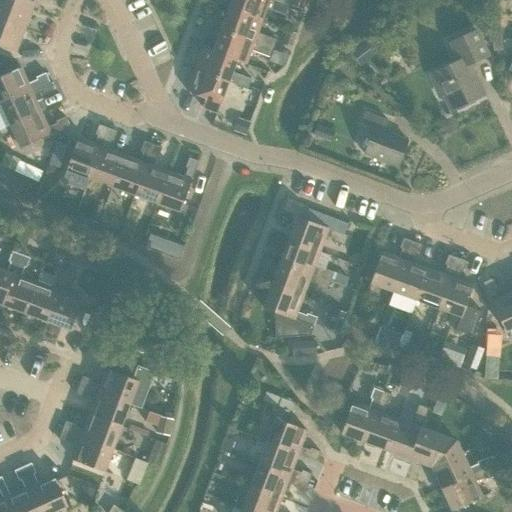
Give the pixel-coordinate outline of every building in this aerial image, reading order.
[(0,0),(0,18),(25,28),(33,6),(16,0),(0,0)] [(273,0),(231,0),(229,8),(261,20),(266,8),(285,15),(289,6),(273,0)] [(261,20),(229,8),(221,30),(273,49),(277,39),(257,32),(261,20)] [(511,27),(511,14),(499,15),(500,21),(487,22),(489,42),(493,41),(493,52),(502,51),(500,28),(511,27)] [(0,45),(16,51),(25,28),(0,18),(0,45)] [(221,30),(213,50),(213,51),(236,59),(236,60),(246,63),(250,51),(270,58),(273,49),(221,30)] [(488,54),(476,30),(450,42),(459,60),(429,74),(439,96),(443,94),(451,110),(484,94),(470,63),(488,54)] [(213,51),(213,50),(204,47),(196,69),(228,81),(248,88),(251,78),(232,71),(236,60),(236,59),(213,51)] [(0,76),(0,102),(1,104),(50,81),(46,72),(36,77),(37,79),(28,83),(21,67),(0,76)] [(217,112),(228,81),(196,69),(188,91),(205,97),(202,107),(217,112)] [(50,81),(1,104),(10,125),(41,111),(34,96),(43,92),(44,94),(53,90),(50,81)] [(241,112),(226,107),(220,125),(235,130),(241,112)] [(41,111),(10,125),(21,147),(70,125),(65,116),(56,120),(57,123),(48,127),(41,111)] [(388,120),(365,111),(361,122),(374,127),(364,153),(397,166),(407,140),(383,131),(388,120)] [(335,130),(318,123),(314,135),(331,141),(335,130)] [(66,169),(89,178),(108,127),(99,124),(95,134),(98,135),(94,144),(78,138),(66,169)] [(89,178),(112,186),(123,155),(107,149),(111,140),(113,140),(117,130),(108,127),(89,178)] [(112,186),(134,194),(153,144),(144,140),(140,150),(143,151),(139,160),(123,155),(112,186)] [(134,194),(157,202),(168,171),(152,165),(156,156),(158,157),(162,147),(153,144),(134,194)] [(168,171),(157,202),(180,211),(198,160),(189,157),(185,167),(188,168),(184,177),(168,171)] [(103,207),(94,203),(88,219),(97,223),(103,207)] [(297,216),(288,239),(319,251),(325,235),(334,239),(334,240),(344,244),(347,235),(297,216)] [(76,242),(60,236),(55,252),(85,262),(88,252),(75,247),(76,242)] [(393,291),(412,241),(403,237),(399,247),(402,248),(398,257),(382,251),(370,282),(393,291)] [(319,251),(288,239),(280,261),(330,280),(334,272),(323,268),(323,270),(314,266),(319,251)] [(421,244),(412,241),(393,291),(416,299),(428,268),(412,262),(415,253),(417,254),(421,244)] [(7,270),(0,267),(0,303),(2,304),(21,254),(12,250),(8,260),(10,261),(7,270)] [(21,254),(2,304),(25,313),(36,281),(21,275),(24,266),(26,267),(30,257),(21,254)] [(416,299),(438,308),(457,257),(449,254),(445,264),(447,265),(444,274),(428,268),(416,299)] [(457,257),(438,308),(460,316),(456,328),(472,334),(481,312),(465,305),(473,285),(457,279),(460,270),(462,271),(466,261),(457,257)] [(330,280),(280,261),(272,284),(303,296),(308,280),(317,284),(317,286),(327,289),(330,280)] [(36,281),(25,313),(47,321),(66,270),(57,267),(53,277),(55,278),(52,287),(36,281)] [(66,270),(47,321),(71,329),(82,298),(66,292),(69,283),(71,284),(75,274),(66,270)] [(505,331),(511,327),(511,291),(498,297),(494,289),(497,288),(492,278),(483,282),(505,331)] [(303,296),(272,284),(263,307),(274,311),(275,337),(310,335),(317,316),(307,313),(306,314),(297,311),(303,296)] [(327,328),(340,332),(347,313),(335,308),(327,328)] [(499,331),(487,329),(485,343),(497,345),(499,331)] [(135,340),(132,349),(145,354),(149,345),(135,340)] [(138,365),(114,356),(110,370),(107,369),(101,385),(92,382),(93,379),(83,376),(79,385),(130,403),(138,380),(133,378),(138,365)] [(121,426),(130,403),(79,385),(76,394),(86,397),(87,395),(96,398),(90,414),(121,426)] [(341,433),(364,441),(383,391),(374,387),(370,397),(372,398),(368,407),(352,401),(341,433)] [(364,441),(386,450),(398,418),(382,412),(386,403),(388,404),(391,394),(383,391),(364,441)] [(420,427),(421,427),(428,408),(418,404),(415,414),(417,415),(413,424),(398,418),(386,450),(409,458),(420,427)] [(62,429),(113,448),(121,426),(90,414),(84,430),(75,427),(76,424),(66,421),(62,429)] [(171,420),(155,414),(150,427),(166,433),(171,420)] [(275,418),(267,441),(298,453),(298,452),(317,460),(320,451),(310,447),(309,449),(300,446),(307,429),(275,418)] [(456,440),(421,427),(420,427),(409,458),(431,466),(441,488),(490,465),(487,457),(477,461),(477,463),(469,467),(456,440)] [(104,471),(113,448),(62,429),(59,438),(69,442),(70,440),(79,443),(73,459),(104,471)] [(267,441),(258,463),(309,482),(312,473),(302,469),(301,472),(292,468),(298,453),(267,441)] [(151,462),(136,457),(127,480),(142,485),(151,462)] [(23,466),(43,511),(51,511),(67,505),(54,475),(38,482),(34,473),(36,472),(31,462),(23,466)] [(309,482),(258,463),(250,486),(281,497),(287,482),(296,485),(295,487),(305,491),(309,482)] [(490,465),(441,488),(452,510),(482,496),(475,481),(484,477),(485,479),(494,474),(490,465)] [(25,488),(10,495),(9,495),(17,511),(43,511),(23,466),(14,470),(19,480),(21,479),(25,488)] [(104,474),(82,466),(78,479),(100,487),(104,474)] [(0,499),(0,511),(17,511),(9,495),(10,495),(2,476),(0,476),(0,491),(3,498),(0,499)] [(250,486),(241,508),(251,511),(275,511),(281,497),(250,486)] [(95,494),(85,491),(81,503),(91,506),(95,494)]
